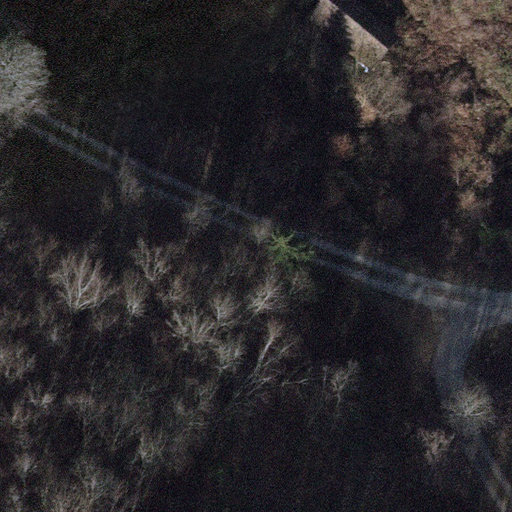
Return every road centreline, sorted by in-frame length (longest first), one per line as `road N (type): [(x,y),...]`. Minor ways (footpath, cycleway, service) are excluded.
road 1 (track): [(0,94),(427,299),(511,315)]
road 2 (track): [(511,490),(461,405),(427,299)]
